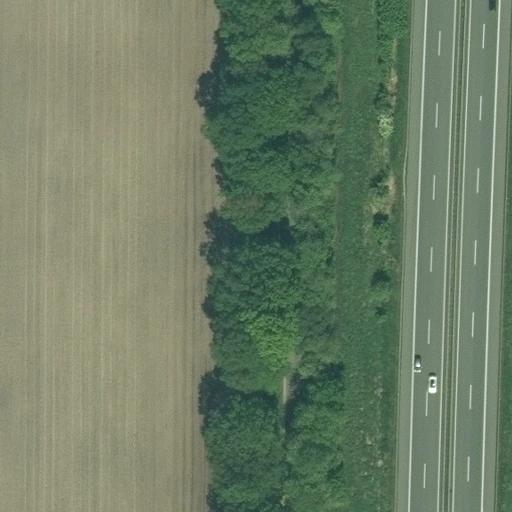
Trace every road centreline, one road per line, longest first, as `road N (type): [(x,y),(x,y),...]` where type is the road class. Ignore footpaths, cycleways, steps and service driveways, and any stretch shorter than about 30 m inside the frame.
road 1 (motorway): [(466,511),(486,0)]
road 2 (motorway): [(441,0),(424,511)]
road 3 (residential): [(278,511),(285,0)]
